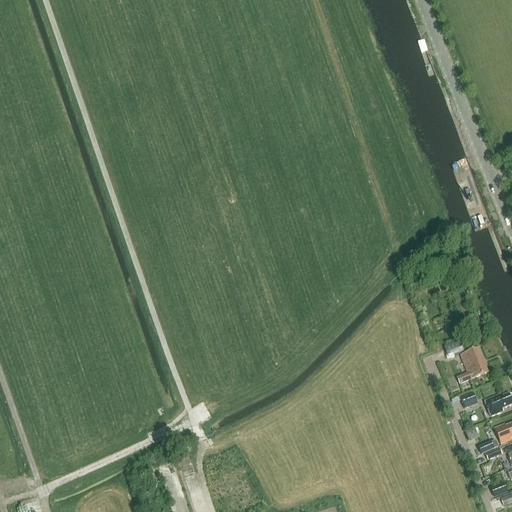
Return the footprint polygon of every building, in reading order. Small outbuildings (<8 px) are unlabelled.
[(459,342),(443,348),(446,356),(445,356),(446,360),(454,358),(453,356),(463,352),(459,342)] [(459,385),(487,374),(478,349),(460,356),(467,374),(456,378),(459,385)] [(464,410),(476,405),(472,393),(459,399),(464,410)] [(501,410),(511,406),(511,405),(511,404),(511,400),(510,396),(508,396),(507,395),(502,397),(501,395),(484,402),(490,417),(502,412),(501,410)] [(510,439),(511,438),(511,424),(504,428),(504,426),(493,430),(500,446),(511,441),(510,439)] [(467,441),(477,438),(474,429),(464,432),(467,441)] [(492,450),(490,444),(478,449),(481,455),(492,450)] [(501,456),(499,449),(484,456),(487,462),(501,456)] [(511,495),(500,500),(503,507),(511,503),(511,495)]
